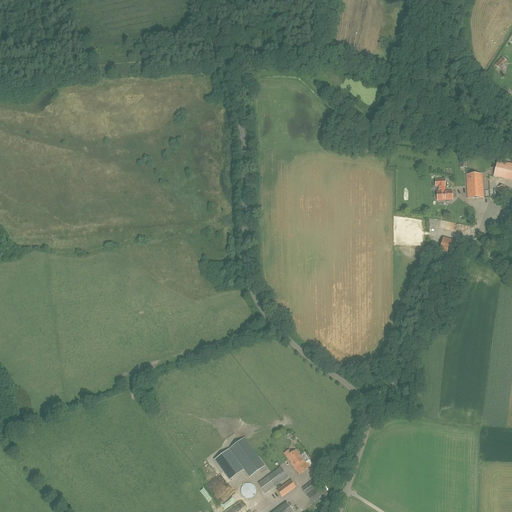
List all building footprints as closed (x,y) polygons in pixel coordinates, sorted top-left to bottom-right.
[(502,57),(495,65),(499,69),(507,61),(502,57)] [(493,177),(511,181),(511,164),(497,161),(493,177)] [(466,175),(468,199),(483,198),(482,174),(466,175)] [(437,201),(445,200),(452,200),(452,191),(445,192),(444,186),(445,186),(444,180),(435,180),(436,186),(438,186),(439,192),(437,192),(437,201)] [(497,187),(498,198),(507,197),(506,186),(497,187)] [(491,243),(495,236),(490,233),(486,240),(491,243)] [(439,249),(455,255),(460,243),(444,237),(439,249)] [(250,477),(265,466),(244,438),(229,449),(250,477)] [(295,451),(291,454),(289,451),(285,454),(291,462),(291,463),(299,474),(309,467),(305,463),(307,461),(304,458),(302,459),(301,458),(301,457),(300,456),(295,451)] [(265,493),(287,477),(280,467),(258,484),(265,493)] [(314,505),(328,494),(315,478),(302,489),(314,505)] [(286,494),(296,487),(291,481),(282,487),(286,494)] [(256,492),(256,491),(256,490),(256,489),(255,488),(255,487),(254,486),(253,485),(252,484),(251,484),(250,484),(249,483),(248,483),(247,484),(246,484),(245,484),(244,485),(243,485),(243,486),(242,487),(242,488),(241,488),(241,489),(241,490),(241,491),(241,492),(241,493),(242,494),(242,495),(243,496),(244,497),(245,497),(245,498),(246,498),(247,498),(248,498),(249,498),(250,498),(251,498),(252,497),(253,497),(253,496),(254,496),(255,495),(255,494),(255,493),(256,492)] [(293,511),(287,503),(274,511),(293,511)]
